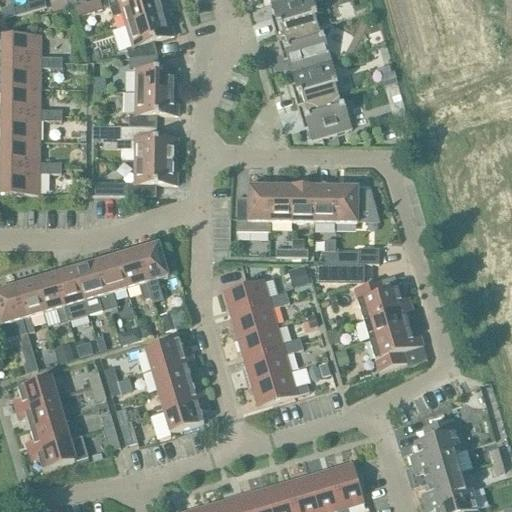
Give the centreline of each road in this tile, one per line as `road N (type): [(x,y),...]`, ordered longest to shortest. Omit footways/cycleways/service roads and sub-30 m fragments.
road 1 (residential): [(201,156),(388,160),(451,369),(373,410)]
road 2 (residential): [(200,208),(199,305),(242,452)]
road 3 (residential): [(0,239),(91,241),(200,208)]
road 4 (residential): [(219,0),(232,44),(201,109),(201,156)]
road 5 (residential): [(373,410),(242,452)]
road 6 (residential): [(132,484),(0,506)]
